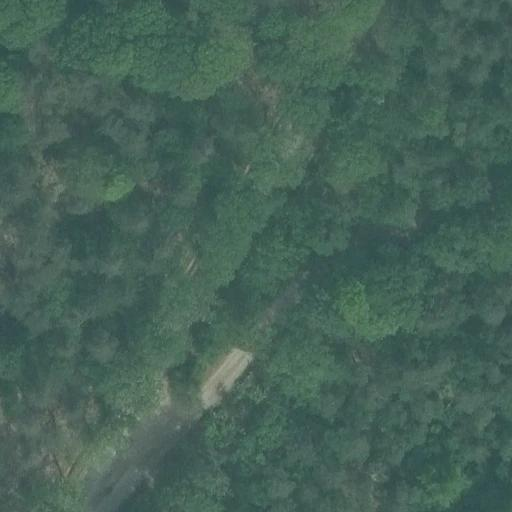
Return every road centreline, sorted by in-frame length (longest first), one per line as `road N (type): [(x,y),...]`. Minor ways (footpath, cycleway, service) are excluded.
road 1 (tertiary): [(67,511),(373,0)]
road 2 (track): [(511,179),(339,267),(170,431),(113,439)]
